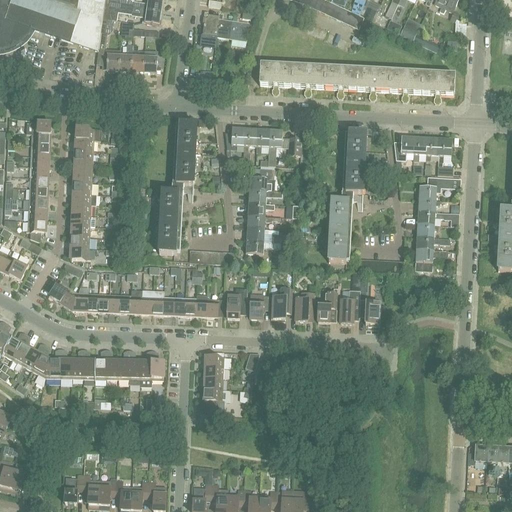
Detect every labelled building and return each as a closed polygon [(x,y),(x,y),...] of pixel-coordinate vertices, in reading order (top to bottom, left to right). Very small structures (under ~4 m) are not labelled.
[(0,0),(0,53),(4,53),(10,52),(18,48),(22,45),(29,39),(30,37),(33,31),(98,53),(104,21),(106,7),(107,4),(107,0),(0,0)] [(162,15),(164,3),(150,1),(149,6),(134,4),(134,0),(107,0),(107,4),(106,7),(133,11),(148,13),(162,15)] [(308,8),(311,0),(304,0),(302,6),(304,6),(308,8)] [(311,0),(308,8),(314,11),(318,0),(311,0)] [(325,2),(321,0),(318,0),(314,11),(319,14),(325,2)] [(345,8),(347,0),(340,0),(338,7),(345,8)] [(355,0),(352,14),(353,15),(359,18),(366,2),(361,0),(355,0)] [(393,0),(385,18),(392,21),(399,5),(401,0),(393,0)] [(419,0),(427,4),(426,7),(430,9),(433,0),(419,0)] [(444,16),(446,12),(453,15),(459,0),(438,0),(435,6),(442,10),(440,14),(444,16)] [(222,10),(223,3),(210,1),(209,8),(222,10)] [(325,2),(319,14),(325,16),(330,4),(327,3),(325,2)] [(336,7),(330,4),(325,16),(331,19),(336,7)] [(142,25),(146,25),(160,27),(162,15),(148,13),(133,11),(106,7),(104,21),(117,23),(118,15),(132,17),(132,18),(143,20),(142,25)] [(342,10),(336,7),(331,19),(336,22),(342,10)] [(364,8),(360,16),(373,21),(376,13),(365,8),(364,8)] [(342,10),(336,22),(342,24),(347,12),(342,10)] [(342,24),(348,27),(353,15),(352,14),(347,12),(342,24)] [(203,38),(218,40),(220,27),(218,27),(219,22),(220,18),(209,16),(209,14),(205,14),(203,25),(205,25),(203,38)] [(242,21),(252,22),(251,31),(255,32),(258,16),(243,14),(242,21)] [(450,22),(454,24),(455,25),(460,16),(454,14),(450,22)] [(359,18),(353,15),(348,27),(353,29),(359,18)] [(220,18),(219,22),(218,27),(220,27),(218,40),(232,42),(234,29),(232,29),(233,24),(223,22),(224,16),(220,16),(220,18)] [(234,18),(233,24),(232,29),(234,29),(232,42),(232,48),(246,50),(250,26),(237,24),(238,18),(234,18)] [(353,29),(359,32),(365,21),(359,18),(353,29)] [(108,74),(121,74),(121,58),(104,58),(104,55),(107,38),(108,37),(111,35),(112,32),(113,29),(113,27),(113,25),(112,23),(104,22),(98,66),(103,67),(103,71),(108,71),(108,74)] [(134,26),(122,24),(122,41),(132,41),(133,31),(134,32),(134,26)] [(466,26),(459,26),(456,26),(455,38),(466,38),(466,26)] [(405,30),(401,37),(414,43),(417,37),(417,36),(405,30)] [(417,37),(414,43),(413,45),(439,56),(440,55),(442,49),(439,48),(417,37)] [(162,41),(161,48),(168,49),(169,42),(162,41)] [(458,53),(458,50),(458,43),(448,43),(448,53),(458,53)] [(121,58),(121,74),(132,75),(133,59),(134,48),(128,48),(128,59),(121,58)] [(133,59),(132,75),(145,76),(146,60),(146,54),(138,54),(138,48),(134,48),(133,59)] [(146,54),(146,60),(145,76),(161,77),(161,69),(158,69),(159,61),(157,60),(158,55),(146,54)] [(279,89),(292,90),(293,69),(261,67),(260,88),(273,89),(273,92),(272,93),(272,96),(273,97),(278,98),(279,97),(279,93),(278,92),(279,89)] [(325,71),(293,69),(292,90),(305,90),(305,93),(304,94),(304,98),(305,99),(310,99),(311,98),(311,95),(310,94),(311,91),(324,91),(325,71)] [(358,72),(325,71),(324,91),(338,92),(338,95),(337,96),(336,100),(337,101),(343,101),(344,100),(344,96),(343,95),(343,92),(357,93),(358,72)] [(375,97),(376,94),(389,94),(390,74),(358,72),(357,93),(370,93),(370,96),(369,97),(369,101),(370,102),(375,103),(376,102),(376,98),(375,97)] [(422,96),(423,75),(390,74),(389,94),(403,95),(403,98),(402,99),(401,103),(402,104),(408,104),(409,103),(409,99),(408,98),(408,95),(422,96)] [(456,77),(423,75),(422,96),(436,97),(436,100),(434,101),(434,105),(435,106),(441,106),(442,105),(442,101),(441,100),(441,97),(455,98),(456,77)] [(210,92),(211,81),(195,81),(194,92),(210,92)] [(27,137),(32,137),(51,138),(51,124),(50,127),(31,126),(27,126),(27,137)] [(194,203),(195,171),(197,127),(180,126),(177,187),(173,187),(172,195),(163,195),(160,256),(177,257),(180,196),(188,196),(189,203),(191,203),(194,203)] [(77,131),(77,142),(95,143),(95,132),(97,133),(97,132),(78,131),(78,129),(77,129),(77,131)] [(237,148),(245,148),(245,131),(233,131),(232,136),(225,135),(227,152),(226,152),(227,158),(231,158),(231,152),(237,153),(237,148)] [(258,132),(245,131),(245,148),(243,166),(250,167),(251,155),(249,155),(249,149),(257,149),(258,132)] [(270,149),(271,132),(258,132),(257,149),(257,155),(261,156),(261,149),(270,149)] [(283,133),(271,132),(270,149),(269,163),(269,169),(275,169),(275,167),(276,150),(282,150),(283,133)] [(342,204),(333,203),(327,203),(326,216),(332,216),(330,264),(347,265),(350,204),(357,204),(358,212),(360,212),(363,212),(366,135),(349,135),(346,196),(342,196),(342,204)] [(32,137),(32,148),(50,149),(51,138),(32,137)] [(407,156),(414,157),(415,140),(415,138),(408,137),(408,140),(402,139),(402,145),(394,145),(397,163),(396,163),(398,176),(402,176),(401,163),(406,163),(407,156)] [(301,159),(302,141),(285,140),(284,150),(290,150),(289,158),(301,159)] [(428,141),(415,140),(414,157),(414,164),(419,164),(419,157),(427,157),(428,141)] [(440,141),(428,141),(427,157),(427,162),(439,163),(439,158),(440,141)] [(439,168),(438,177),(454,178),(454,169),(443,169),(443,165),(444,165),(445,158),(452,159),(453,142),(440,141),(439,158),(439,163),(439,168)] [(94,154),(95,143),(77,142),(76,153),(94,154)] [(50,160),(50,149),(32,148),(31,159),(50,160)] [(76,153),(76,164),(94,165),(94,154),(76,153)] [(31,159),(31,170),(49,170),(50,160),(31,159)] [(76,164),(75,175),(93,176),(94,165),(76,164)] [(30,180),(49,181),(49,170),(31,170),(30,180)] [(251,181),(250,194),(267,195),(275,195),(275,183),(272,183),(272,172),(261,171),(260,181),(251,181)] [(93,186),(93,176),(75,175),(75,186),(93,186)] [(30,180),(30,181),(33,181),(32,191),(30,191),(48,192),(49,181),(30,180)] [(429,190),(420,189),(420,202),(437,203),(437,196),(441,196),(442,191),(453,192),(454,181),(429,180),(429,190)] [(75,186),(74,196),(92,197),(93,186),(75,186)] [(30,191),(29,202),(48,203),(48,192),(30,191)] [(249,207),(266,208),(267,201),(283,201),(283,195),(275,195),(267,195),(250,194),(249,207)] [(98,198),(92,197),(74,196),(74,207),(92,208),(97,208),(98,198)] [(47,214),(48,203),(29,202),(29,213),(47,214)] [(420,202),(419,215),(436,216),(436,208),(437,203),(420,202)] [(511,204),(511,213),(502,212),(499,274),(511,274),(511,204)] [(91,219),(92,208),(74,207),(73,218),(91,219)] [(275,208),(266,208),(249,207),(249,219),(266,220),(266,212),(275,213),(275,208)] [(459,208),(451,207),(451,215),(459,216),(459,208)] [(29,213),(28,224),(47,224),(47,214),(29,213)] [(436,216),(419,215),(419,227),(435,228),(436,221),(444,221),(444,223),(451,223),(451,229),(459,230),(459,217),(444,216),(436,216)] [(73,218),(73,229),(91,230),(95,230),(95,221),(94,220),(91,220),(91,219),(73,218)] [(266,220),(249,219),(248,231),(265,232),(265,224),(283,225),(283,220),(266,220)] [(46,238),(47,224),(28,224),(28,234),(26,234),(26,235),(31,235),(30,241),(41,245),(41,235),(46,236),(45,238),(46,238)] [(418,240),(439,241),(439,240),(435,240),(435,232),(435,228),(419,227),(418,240)] [(73,229),(72,240),(90,240),(91,230),(73,229)] [(280,233),(265,232),(248,231),(248,244),(265,245),(265,236),(279,237),(280,233)] [(8,233),(5,239),(10,242),(13,236),(8,233)] [(72,240),(72,251),(90,251),(90,240),(72,240)] [(451,241),(439,241),(418,240),(417,252),(434,253),(434,246),(440,247),(451,248),(451,241)] [(27,243),(24,250),(28,252),(39,257),(42,251),(27,243)] [(281,252),(282,246),(265,245),(248,244),(247,257),(264,257),(264,251),(281,252)] [(308,256),(308,247),(301,247),(300,256),(308,256)] [(89,262),(90,251),(72,251),(71,264),(72,264),(72,262),(91,263),(91,262),(89,262)] [(449,254),(434,253),(417,252),(416,274),(433,275),(434,261),(448,261),(449,254)] [(0,273),(1,274),(8,257),(0,253),(0,273)] [(10,278),(18,262),(8,257),(1,274),(10,278)] [(28,266),(18,262),(10,278),(23,284),(21,283),(29,265),(28,266)] [(72,276),(77,278),(79,272),(66,267),(63,272),(72,276)] [(51,300),(60,306),(70,290),(61,285),(62,283),(61,283),(51,299),(49,298),(51,300)] [(79,296),(70,290),(60,306),(73,314),(79,296)] [(240,321),(241,305),(247,306),(248,292),(236,291),(236,299),(229,299),(228,321),(240,321)] [(292,317),(292,314),(293,292),(281,291),(281,300),(272,300),(272,307),(273,308),(273,321),(271,321),(271,322),(277,322),(279,324),(285,324),(285,326),(286,316),(292,317)] [(319,315),(318,325),(330,326),(331,312),(337,312),(338,291),(334,291),(334,296),(326,295),(326,305),(317,305),(317,315),(319,315)] [(132,298),(131,316),(142,317),(143,299),(143,293),(132,293),(132,298)] [(142,317),(153,317),(154,299),(154,294),(143,293),(143,299),(142,317)] [(354,313),(360,314),(360,303),(361,294),(350,293),(349,303),(342,303),(341,326),(353,327),(354,313)] [(154,294),(154,299),(153,317),(163,318),(164,300),(164,294),(154,294)] [(89,296),(79,296),(73,314),(88,315),(89,296)] [(99,297),(89,296),(88,315),(98,315),(99,297)] [(314,324),(314,320),(315,296),(305,296),(301,299),(301,302),(297,302),(296,324),(308,325),(308,324),(314,324)] [(110,297),(99,297),(98,315),(109,315),(110,297)] [(121,298),(110,297),(109,315),(120,316),(121,298)] [(120,316),(131,316),(132,298),(121,298),(120,316)] [(196,319),(207,320),(207,302),(208,298),(197,298),(197,301),(196,319)] [(263,313),(265,313),(269,313),(270,299),(251,298),(250,322),(263,322),(263,313)] [(175,300),(164,300),(163,318),(174,318),(175,300)] [(186,301),(175,300),(174,318),(185,319),(186,301)] [(197,301),(186,301),(185,319),(196,319),(197,301)] [(207,302),(207,320),(218,320),(219,302),(207,302)] [(364,303),(360,303),(360,314),(360,318),(366,318),(366,320),(366,327),(368,327),(368,329),(377,329),(377,328),(379,328),(379,326),(380,308),(380,303),(364,303)] [(7,338),(2,336),(0,338),(0,355),(3,357),(12,341),(7,338)] [(16,344),(12,341),(3,357),(13,363),(22,347),(16,344)] [(23,368),(32,352),(22,347),(13,363),(18,366),(15,372),(19,374),(23,368)] [(33,374),(42,358),(32,352),(23,368),(33,374)] [(246,371),(249,372),(255,374),(260,357),(253,356),(250,357),(246,371)] [(206,370),(224,371),(225,360),(226,360),(207,359),(207,357),(206,357),(206,370)] [(47,361),(42,358),(33,374),(39,377),(35,384),(44,389),(46,381),(51,363),(47,361)] [(55,363),(51,363),(46,381),(61,381),(61,363),(55,363)] [(61,381),(73,382),(73,363),(67,363),(61,363),(61,381)] [(78,363),(73,363),(73,382),(84,382),(84,364),(78,363)] [(96,363),(96,364),(95,382),(107,382),(107,364),(96,364),(96,363)] [(95,382),(96,364),(84,364),(84,382),(95,382)] [(113,364),(107,364),(107,382),(118,382),(118,364),(113,364)] [(124,364),(118,364),(118,382),(130,383),(130,364),(124,364)] [(141,388),(141,383),(141,365),(130,364),(130,383),(129,387),(141,388)] [(141,383),(141,388),(141,389),(152,390),(152,383),(153,365),(141,365),(141,383)] [(164,365),(159,365),(153,365),(152,383),(164,383),(164,365)] [(224,382),(224,371),(206,370),(205,381),(224,382)] [(253,383),(255,374),(249,372),(247,377),(249,378),(248,383),(253,383)] [(10,378),(6,375),(2,381),(6,384),(10,378)] [(223,393),(224,382),(205,381),(205,392),(223,393)] [(246,389),(245,394),(252,396),(256,383),(253,383),(248,383),(246,389)] [(16,391),(20,394),(24,389),(20,386),(16,391)] [(20,394),(24,397),(28,392),(24,389),(20,394)] [(223,393),(205,392),(204,405),(205,406),(205,403),(209,403),(209,415),(211,415),(211,424),(210,424),(225,425),(225,424),(224,424),(225,403),(223,403),(223,393)] [(252,396),(245,394),(242,404),(249,406),(252,396)] [(152,414),(157,414),(166,414),(166,406),(152,405),(152,407),(152,414)] [(1,414),(0,415),(0,436),(3,438),(12,419),(1,414)] [(476,465),(487,465),(488,449),(477,449),(476,465)] [(499,450),(488,449),(487,465),(498,466),(499,450)] [(510,451),(499,450),(498,466),(509,466),(510,451)] [(476,467),(476,465),(476,455),(469,455),(468,466),(476,467)] [(0,476),(3,477),(0,489),(0,490),(0,492),(10,495),(15,473),(9,471),(11,465),(1,462),(0,464),(0,476)] [(25,475),(15,473),(10,495),(20,497),(23,482),(29,483),(32,470),(26,468),(25,475)] [(84,491),(84,478),(78,477),(78,481),(67,481),(65,506),(77,507),(78,491),(84,491)] [(89,511),(99,511),(100,489),(90,489),(91,478),(84,478),(84,491),(90,492),(89,511)] [(116,497),(117,483),(111,483),(110,490),(100,489),(99,511),(109,511),(110,497),(116,497)] [(121,511),(131,511),(132,495),(122,494),(123,484),(117,483),(116,497),(122,497),(121,511)] [(133,490),(132,495),(131,511),(141,511),(142,498),(149,499),(149,485),(143,484),(143,490),(133,490)] [(165,511),(166,496),(167,490),(155,489),(156,485),(149,485),(149,499),(155,499),(154,511),(165,511)] [(212,501),(212,488),(206,487),(206,491),(195,491),(193,511),(205,511),(206,501),(212,501)] [(217,511),(227,511),(228,499),(218,498),(219,488),(212,488),(212,501),(218,502),(217,511)] [(499,496),(503,497),(507,497),(507,488),(499,488),(499,496)] [(244,507),(245,493),(239,493),(238,499),(228,499),(227,511),(237,511),(238,511),(244,511),(244,507)] [(250,507),(249,511),(260,511),(261,500),(251,500),(251,493),(245,493),(244,507),(250,507)] [(277,508),(277,494),(271,494),(271,501),(261,500),(260,511),(270,511),(271,508),(277,508)] [(292,511),(293,502),(293,495),(283,494),(283,495),(277,494),(277,508),(283,509),(282,511),(292,511)] [(302,511),(303,509),(309,510),(310,496),(303,496),(303,502),(293,502),(292,511),(302,511)]
